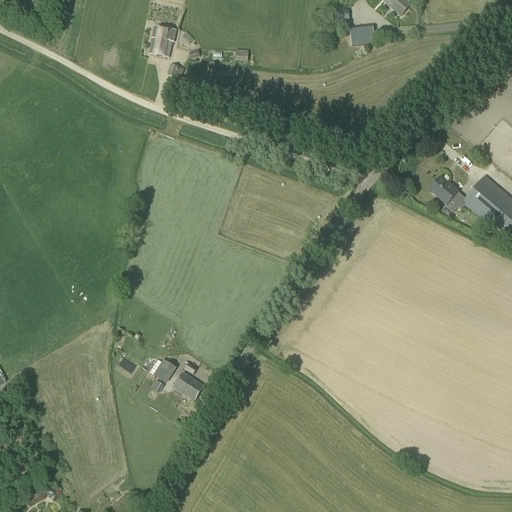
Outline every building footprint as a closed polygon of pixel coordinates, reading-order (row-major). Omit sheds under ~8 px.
[(41,13),(45,2),(39,0),(32,0),(29,9),(41,13)] [(387,0),(384,4),(401,18),(406,12),(406,11),(411,5),(404,0),(387,0)] [(350,21),(349,11),(337,13),(338,23),(350,21)] [(352,48),(374,46),(372,26),(351,28),(352,48)] [(174,43),(176,32),(154,28),(149,55),(169,59),(173,43),(174,43)] [(247,63),(248,52),(236,51),(235,62),(247,63)] [(190,61),(200,58),(198,52),(188,54),(190,61)] [(181,80),(183,70),(170,66),(167,77),(176,79),(176,78),(181,80)] [(511,201),(485,178),(465,202),(457,195),(459,193),(451,186),(450,187),(441,179),(430,192),(447,207),(452,202),(461,210),(464,206),(504,241),(507,237),(511,241),(511,201)] [(167,385),(176,370),(163,361),(153,377),(167,385)] [(193,376),(197,370),(188,365),(184,371),(193,376)] [(194,402),(204,388),(184,374),(174,389),(194,402)] [(161,395),(165,389),(157,383),(152,390),(154,390),(149,397),(153,400),(157,394),(155,393),(156,392),(161,395)]
